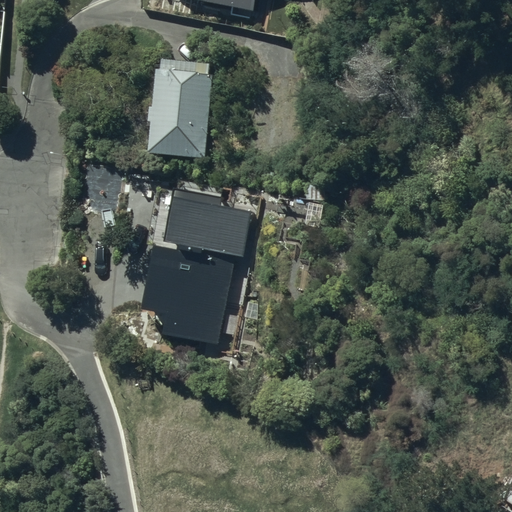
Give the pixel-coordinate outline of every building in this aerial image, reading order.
[(175,0),(202,4),(201,14),(262,22),(265,0),(175,0)] [(157,90),(155,118),(151,118),(149,134),(153,135),(152,148),(150,166),(207,169),(214,88),(210,88),(211,74),(163,69),(162,83),(158,82),(157,90)] [(249,94),(244,94),(237,181),(294,184),(300,91),(249,89),(249,94)] [(225,194),(175,185),(163,243),(157,242),(145,306),(171,311),(167,330),(218,341),(236,252),(243,253),(252,210),(223,204),(225,194)] [(511,474),(498,496),(511,504),(511,474)]
